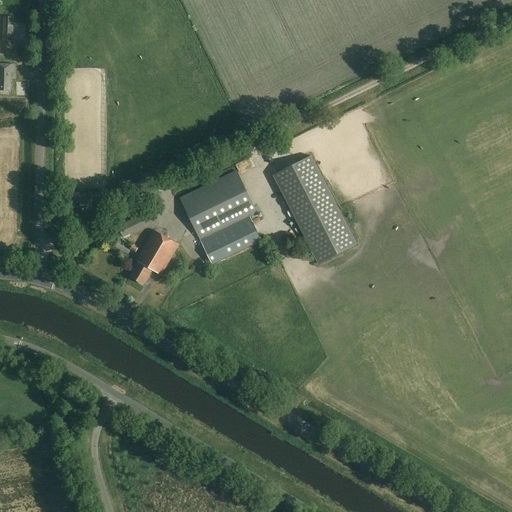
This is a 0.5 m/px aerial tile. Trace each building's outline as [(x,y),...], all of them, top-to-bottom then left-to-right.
[(14,42),(15,18),(4,17),(3,42),(14,42)] [(13,72),(13,64),(0,63),(0,90),(11,90),(11,72),(13,72)] [(312,156),(273,176),(318,265),(357,245),(312,156)] [(255,208),(237,171),(180,198),(211,264),(261,240),(250,217),(260,212),(257,207),(255,208)] [(150,222),(145,212),(118,225),(123,236),(150,222)] [(179,245),(154,230),(140,254),(141,255),(137,261),(140,263),(137,268),(136,267),(131,277),(144,285),(151,272),(150,271),(151,269),(162,275),(179,245)] [(193,254),(188,257),(194,271),(199,269),(193,254)]
